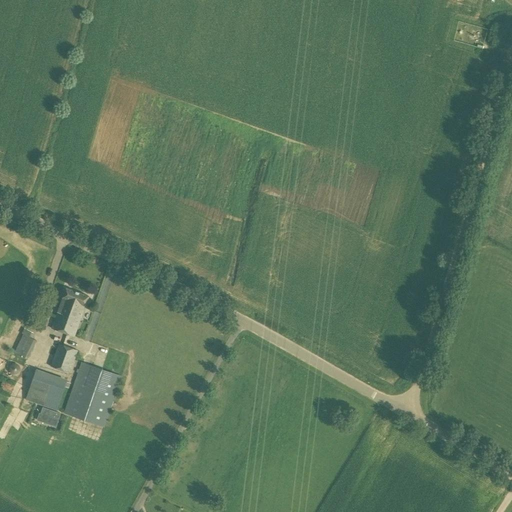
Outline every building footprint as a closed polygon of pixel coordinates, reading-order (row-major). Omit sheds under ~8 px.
[(63,332),(77,292),(66,288),(52,328),(63,332)] [(77,292),(63,332),(74,336),(88,296),(77,292)] [(27,360),(36,341),(30,338),(33,332),(24,328),(21,334),(23,334),(14,353),(27,360)] [(77,350),(58,344),(54,355),(50,354),(48,359),(52,361),(50,366),(70,373),(77,350)] [(105,427),(122,376),(81,362),(64,413),(105,427)] [(66,382),(67,380),(36,369),(25,399),(56,410),(64,387),(66,382)] [(35,411),(32,419),(34,420),(32,423),(54,432),(59,421),(35,411)]
